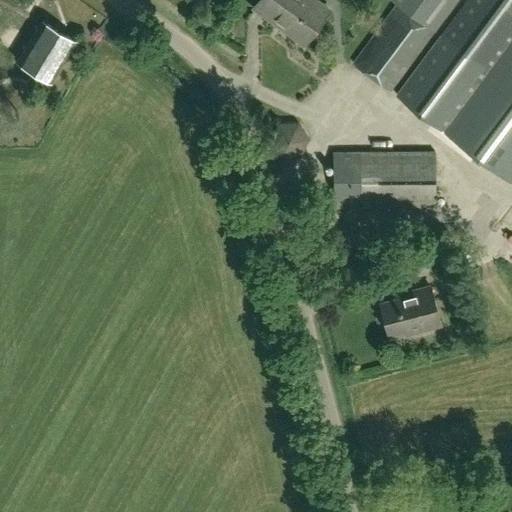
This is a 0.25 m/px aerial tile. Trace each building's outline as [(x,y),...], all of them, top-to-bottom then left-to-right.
[(259,0),(255,7),(305,43),(330,9),(317,0),(259,0)] [(393,89),(436,29),(458,0),(392,0),(398,4),(356,62),(393,89)] [(493,167),(511,141),(511,0),(466,0),(440,35),(445,39),(400,98),(455,137),(454,138),(493,167)] [(52,82),(77,41),(43,20),(18,61),(52,82)] [(333,207),(435,208),(435,152),(333,151),(333,207)] [(441,324),(430,285),(396,295),(397,299),(381,303),(390,334),(406,329),(407,333),(441,324)]
